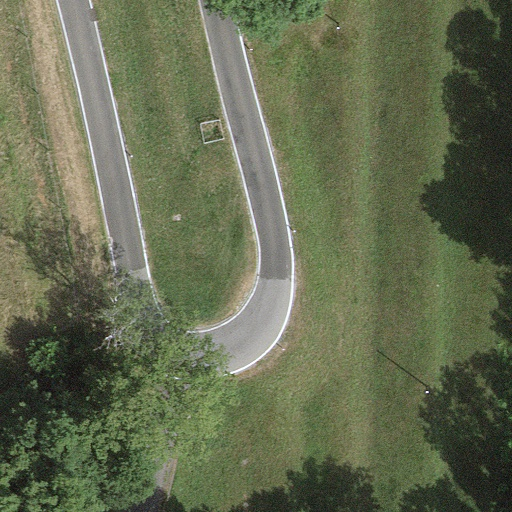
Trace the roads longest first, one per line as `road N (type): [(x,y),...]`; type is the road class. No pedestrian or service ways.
road 1 (unclassified): [(223,0),(272,278),(260,323),(243,340),(176,354)]
road 2 (unclassified): [(176,354),(135,319),(66,0)]
road 3 (residential): [(131,511),(176,354)]
